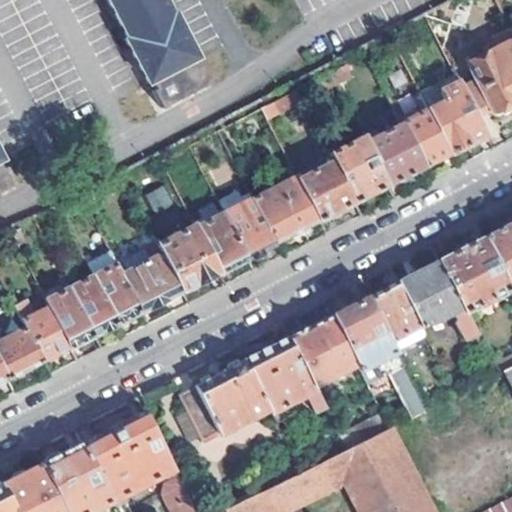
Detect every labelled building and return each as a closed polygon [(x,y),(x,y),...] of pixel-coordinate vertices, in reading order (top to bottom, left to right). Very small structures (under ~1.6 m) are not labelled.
[(107,0),(125,34),(122,36),(144,80),(149,77),(153,85),(151,86),(160,104),(209,78),(200,60),(195,63),(191,55),(196,53),(175,12),(172,14),(164,0),(107,0)] [(490,109),(494,115),(511,106),(511,36),(464,61),(473,77),(468,81),(469,87),(463,90),(476,116),(490,109)] [(308,82),(314,94),(333,84),(327,72),(308,82)] [(454,74),(420,93),(428,108),(450,153),(485,134),(476,116),(463,90),(454,74)] [(259,106),(264,118),(300,100),(294,88),(259,106)] [(423,166),(450,153),(428,108),(399,122),(423,166)] [(399,122),(396,116),(362,134),(388,185),(423,166),(399,122)] [(356,200),(388,185),(362,134),(328,151),(331,155),(356,200)] [(0,186),(16,178),(7,162),(2,165),(0,162),(0,155),(3,154),(0,148),(0,186)] [(324,158),(326,162),(297,177),(320,220),(356,200),(331,155),(324,158)] [(297,177),(295,174),(250,198),(274,242),(320,220),(297,177)] [(145,193),(153,213),(172,206),(165,185),(145,193)] [(219,197),(223,205),(220,206),(246,256),(274,242),(250,198),(247,193),(238,196),(234,189),(219,197)] [(200,217),(192,221),(193,225),(219,271),(246,256),(220,206),(215,209),(210,201),(196,209),(200,217)] [(511,222),(484,237),(510,290),(511,289),(511,222)] [(219,271),(193,225),(157,245),(182,290),(219,271)] [(439,259),(466,312),(510,290),(484,237),(439,259)] [(157,245),(155,241),(114,263),(141,311),(182,290),(157,245)] [(114,263),(110,254),(87,266),(91,274),(117,323),(141,311),(114,263)] [(421,325),(430,344),(439,339),(431,323),(454,312),(457,317),(457,323),(466,343),(479,337),(466,312),(439,259),(399,280),(421,325)] [(117,323),(91,274),(67,287),(93,335),(117,323)] [(368,296),(391,341),(421,325),(399,280),(368,296)] [(67,287),(45,298),(48,305),(71,347),(93,335),(67,287)] [(356,362),(359,369),(370,363),(377,378),(390,371),(414,418),(427,412),(391,341),(368,296),(332,314),(356,362)] [(23,298),(13,303),(19,315),(43,361),(71,347),(48,305),(32,313),(23,298)] [(289,335),(314,385),(356,362),(332,314),(289,335)] [(43,361),(19,315),(0,325),(0,366),(7,380),(43,361)] [(271,407),(274,413),(318,390),(314,385),(289,335),(245,359),(271,407)] [(178,392),(201,439),(218,430),(221,433),(271,407),(245,359),(178,392)] [(493,366),(497,376),(504,372),(507,371),(502,362),(493,366)] [(81,443),(111,501),(166,472),(171,481),(165,485),(164,494),(172,511),(196,511),(143,412),(81,443)] [(383,415),(342,437),(350,452),(391,431),(383,415)] [(287,511),(351,481),(367,511),(432,511),(391,431),(350,452),(307,473),(290,482),(230,511),(287,511)] [(65,511),(87,511),(111,501),(81,443),(41,464),(65,511)] [(299,459),(282,467),(290,482),(307,473),(299,459)] [(1,483),(15,511),(65,511),(41,464),(1,483)] [(0,511),(15,511),(1,483),(0,483),(0,511)] [(511,511),(511,496),(475,511),(511,511)]
